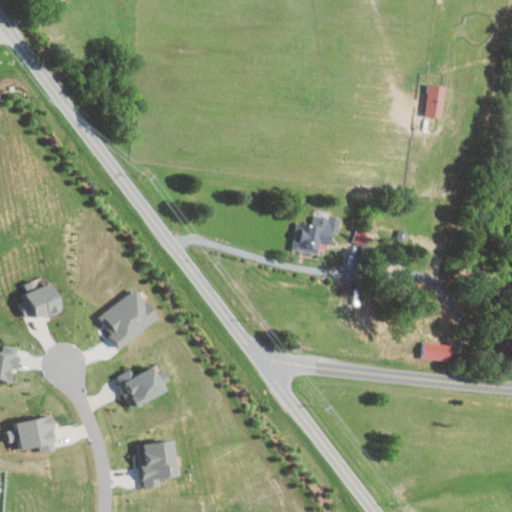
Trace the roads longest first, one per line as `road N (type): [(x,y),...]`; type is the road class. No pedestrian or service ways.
road 1 (residential): [(378,511),(0,14)]
road 2 (residential): [(264,362),(511,387)]
road 3 (residential): [(106,511),(103,464),(66,367)]
